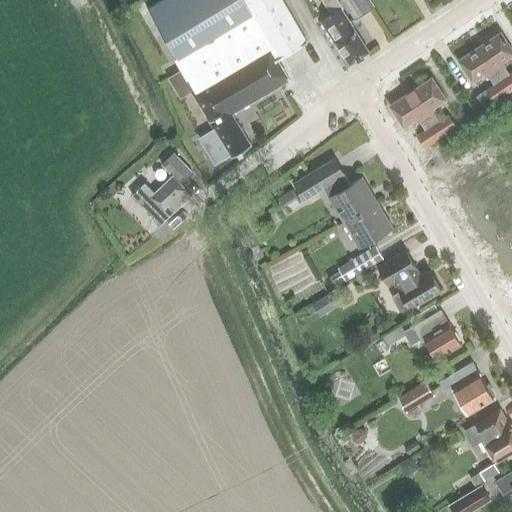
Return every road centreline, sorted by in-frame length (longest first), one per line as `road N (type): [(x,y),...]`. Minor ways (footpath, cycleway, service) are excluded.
road 1 (residential): [(485,305),(352,85)]
road 2 (residential): [(201,200),(352,85)]
road 3 (residential): [(352,85),(481,0)]
